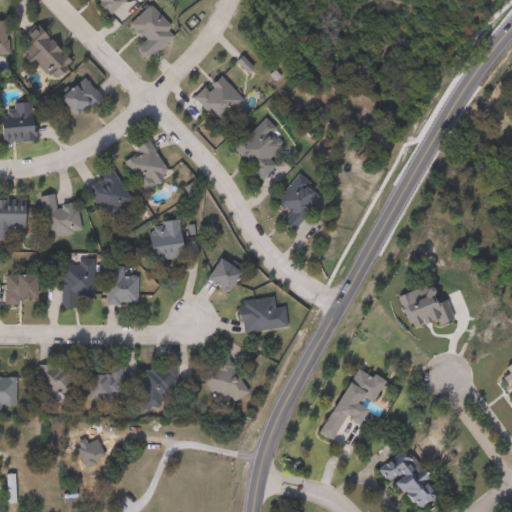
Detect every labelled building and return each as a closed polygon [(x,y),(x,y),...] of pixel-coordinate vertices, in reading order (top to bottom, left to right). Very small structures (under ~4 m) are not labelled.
[(89,0),(114,0),(116,2),(101,14),(89,0)] [(121,24),(138,6),(166,33),(141,60),(129,48),(137,39),(121,24)] [(8,45),(28,25),(64,61),(43,80),(8,45)] [(210,122),(185,97),(208,74),(233,99),(210,122)] [(93,100),(62,115),(51,93),(81,78),(93,100)] [(26,140),(0,141),(0,117),(1,117),(0,103),(25,102),(26,140)] [(267,164),(255,177),(223,147),(252,116),(277,139),(260,157),(267,164)] [(151,184),(136,192),(115,157),(142,141),(159,169),(147,177),(151,184)] [(80,184),(106,169),(124,200),(97,215),(80,184)] [(314,202),(282,228),(274,218),(279,214),(266,197),(293,175),(314,202)] [(70,201),(74,231),(41,236),(35,194),(48,192),(50,204),(70,201)] [(0,197),(17,197),(18,236),(0,236),(0,197)] [(175,255),(141,259),(137,233),(153,231),(152,220),(170,218),(175,255)] [(232,273),(219,291),(197,276),(210,257),(232,273)] [(70,294),(70,306),(55,306),(54,260),(88,259),(89,294),(70,294)] [(117,274),(130,274),(130,303),(98,303),(98,266),(117,266),(117,274)] [(13,303),(0,303),(0,272),(29,272),(29,295),(13,295),(13,303)] [(236,332),(231,300),(266,295),(267,306),(277,304),(280,326),(236,332)] [(241,392),(214,406),(195,372),(222,357),(241,392)] [(153,367),(153,361),(169,360),(171,400),(136,402),(135,368),(153,367)] [(34,392),(34,365),(63,365),(63,392),(34,392)] [(118,365),(118,396),(78,396),(78,373),(98,373),(98,365),(118,365)] [(311,432),(344,365),(375,380),(363,405),(358,402),(347,423),(336,417),(325,439),(311,432)] [(0,376),(9,376),(8,406),(0,406),(0,376)] [(373,466),(398,447),(431,491),(406,510),(373,466)] [(84,485),(72,485),(73,462),(85,462),(84,485)]
